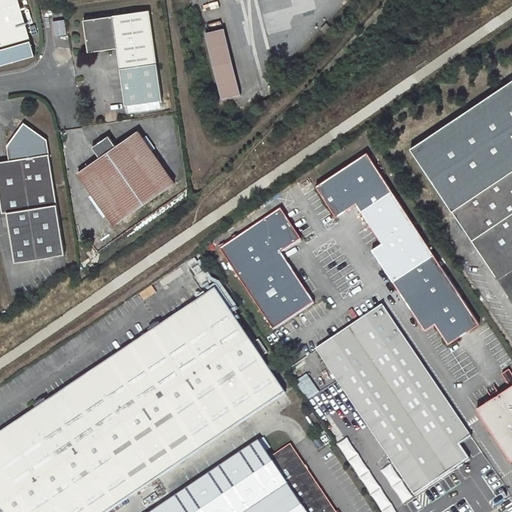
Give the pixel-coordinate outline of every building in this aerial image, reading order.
[(0,0),(0,66),(33,57),(15,0),(0,0)] [(117,50),(120,72),(125,107),(162,102),(157,67),(148,12),(84,22),(89,54),(117,50)] [(224,30),(205,34),(222,100),(241,95),(224,30)] [(511,80),(410,149),(511,300),(511,80)] [(0,165),(0,197),(3,218),(9,218),(16,268),(66,262),(59,211),(51,145),(25,126),(9,148),(10,165),(0,165)] [(76,174),(113,226),(168,188),(131,135),(111,147),(104,138),(86,151),(94,161),(76,174)] [(478,319),(365,150),(314,184),(335,216),(355,203),(380,241),(371,247),(425,328),(435,321),(447,340),(478,319)] [(220,248),(274,329),(314,302),(281,252),(300,239),(278,207),(220,248)] [(0,503),(6,511),(108,511),(287,394),(218,290),(0,434),(0,503)] [(382,305),(316,349),(414,495),(469,459),(460,445),(472,437),(382,305)] [(502,368),(508,378),(511,375),(511,369),(508,363),(502,368)] [(305,372),(292,380),(304,399),(317,392),(305,372)] [(511,379),(475,404),(510,457),(511,454),(511,379)] [(334,444),(381,511),(395,511),(344,437),(334,444)] [(152,511),(336,511),(291,444),(270,457),(259,441),(152,511)]
